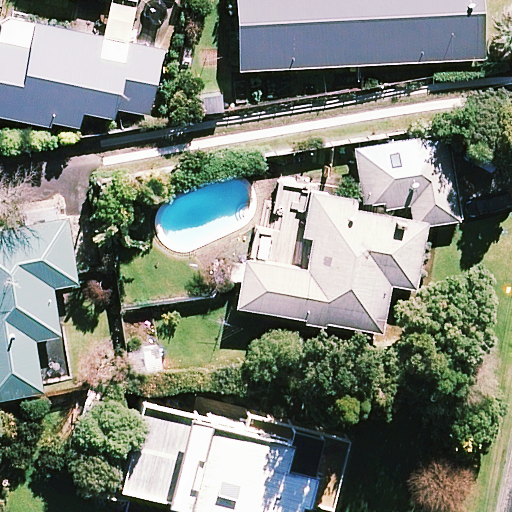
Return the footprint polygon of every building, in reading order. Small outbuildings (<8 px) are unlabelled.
[(480,0),(236,0),(239,66),(483,55),(480,0)] [(0,110),(75,127),(80,107),(114,114),(116,105),(147,111),(161,47),(1,13),(0,19),(0,110)] [(239,255),(233,303),(384,323),(389,283),(412,286),(420,220),(461,216),(453,133),(359,143),(364,193),(310,186),(301,262),(239,255)] [(76,280),(68,215),(0,224),(0,391),(40,386),(34,336),(59,332),(52,283),(76,280)] [(243,420),(138,398),(120,484),(188,498),(185,511),(297,511),(301,496),(331,502),(346,431),(245,410),(243,420)]
